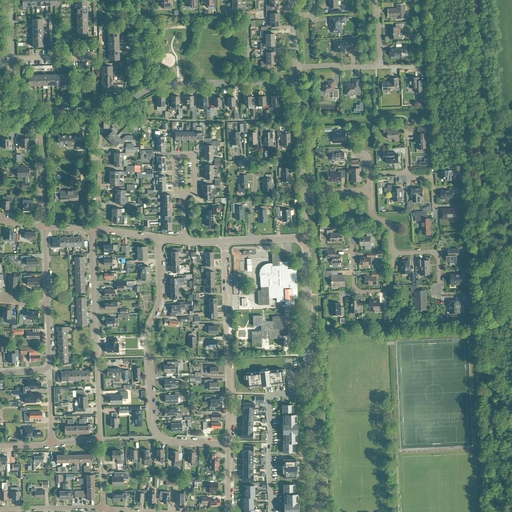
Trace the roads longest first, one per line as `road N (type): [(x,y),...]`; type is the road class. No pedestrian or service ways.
road 1 (residential): [(229,441),(173,441),(153,427),(150,326),(161,290),(159,239)]
road 2 (unclassified): [(37,114),(113,108),(162,85),(296,81)]
road 3 (residential): [(100,437),(91,230)]
road 4 (residential): [(229,441),(224,241)]
road 5 (residential): [(311,390),(268,395),(268,511)]
road 6 (residential): [(311,390),(305,237)]
road 7 (residential): [(318,511),(311,390)]
